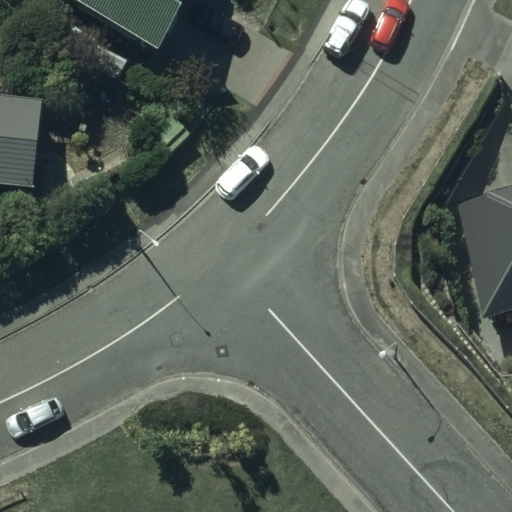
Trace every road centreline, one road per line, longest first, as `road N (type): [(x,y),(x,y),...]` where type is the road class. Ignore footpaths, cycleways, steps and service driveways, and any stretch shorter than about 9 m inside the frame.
road 1 (residential): [(225,262),(453,511)]
road 2 (residential): [(225,262),(331,137),(414,0)]
road 3 (residential): [(0,404),(92,355),(225,262)]
